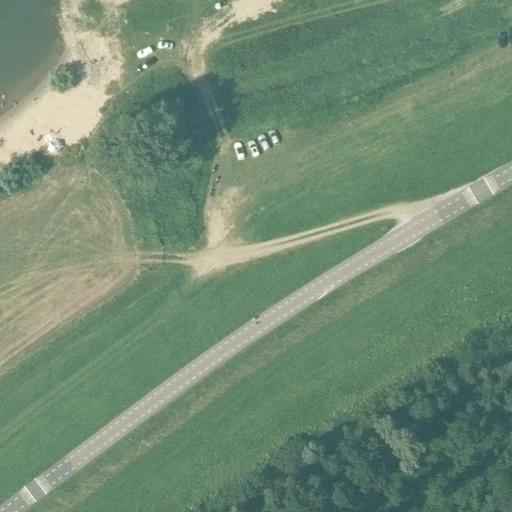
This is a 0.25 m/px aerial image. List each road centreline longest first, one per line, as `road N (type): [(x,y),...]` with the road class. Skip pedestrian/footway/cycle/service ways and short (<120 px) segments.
road 1 (tertiary): [(6,511),(165,391),(511,167)]
road 2 (track): [(490,179),(273,243),(169,254)]
